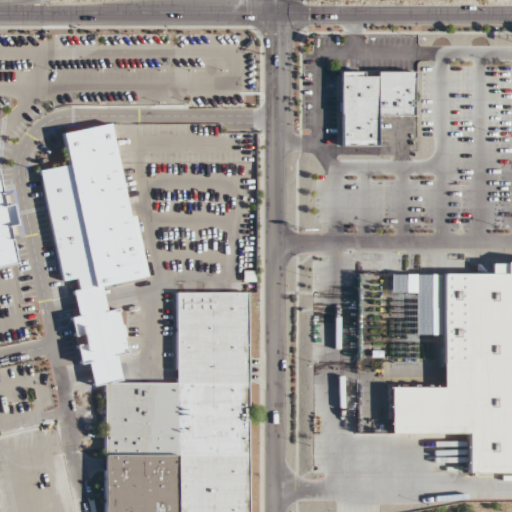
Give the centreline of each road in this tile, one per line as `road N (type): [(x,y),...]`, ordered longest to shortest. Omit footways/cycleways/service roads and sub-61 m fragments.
road 1 (tertiary): [(276,14),(274,511)]
road 2 (secondary): [(0,13),(276,14)]
road 3 (secondary): [(276,14),(511,14)]
